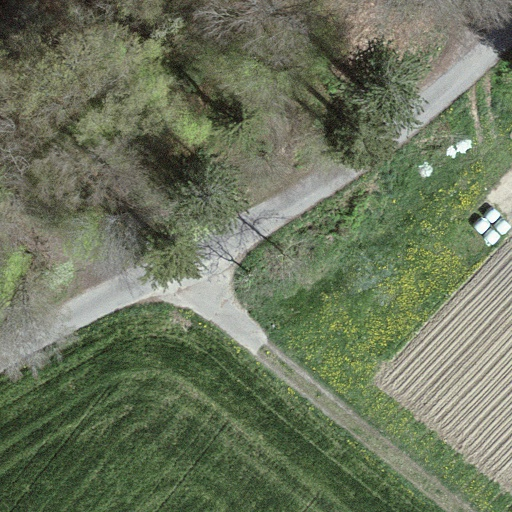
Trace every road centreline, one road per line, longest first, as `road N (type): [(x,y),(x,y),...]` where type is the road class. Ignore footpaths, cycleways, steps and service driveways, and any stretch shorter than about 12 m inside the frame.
road 1 (unclassified): [(511,40),(190,280),(0,374)]
road 2 (track): [(0,255),(190,280),(491,511)]
